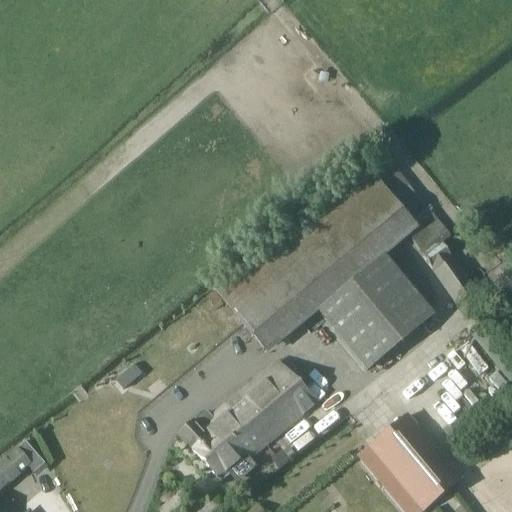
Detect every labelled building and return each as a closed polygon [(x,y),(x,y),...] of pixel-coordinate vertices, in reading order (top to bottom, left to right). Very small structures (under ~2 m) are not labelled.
[(439,239),(441,242),(447,237),(400,177),(385,157),(384,158),(368,170),(367,169),(365,166),(214,287),(264,350),(315,309),(366,372),(433,317),(378,253),(403,232),(408,239),(420,254),(421,253),(439,239)] [(441,243),(424,257),(447,290),(457,303),(475,290),(447,251),(441,243)] [(222,481),(315,403),(277,363),(200,427),(194,422),(177,437),(222,481)] [(123,392),(131,385),(123,375),(115,382),(123,392)] [(406,416),(405,416),(368,447),(423,511),(461,481),(406,416)] [(277,469),(286,463),(278,452),(274,455),(269,459),(277,469)] [(0,490),(2,492),(3,493),(29,469),(28,469),(14,453),(0,465),(0,490)]
